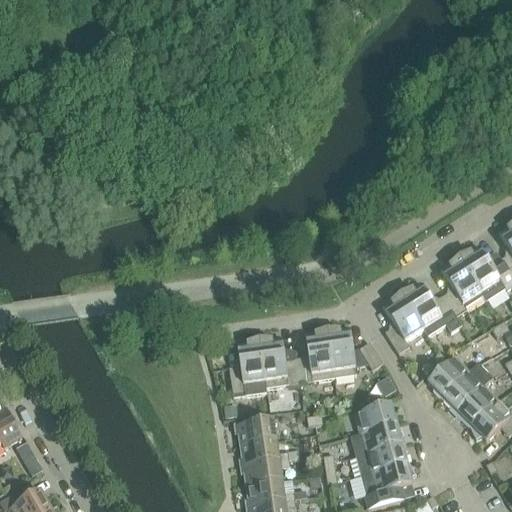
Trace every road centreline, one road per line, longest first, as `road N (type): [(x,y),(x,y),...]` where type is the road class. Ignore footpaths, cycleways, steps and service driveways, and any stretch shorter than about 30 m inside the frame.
road 1 (residential): [(478,511),(353,304)]
road 2 (residential): [(511,203),(353,304)]
road 3 (residential): [(94,511),(17,377),(0,369)]
road 4 (residential): [(225,329),(353,304)]
